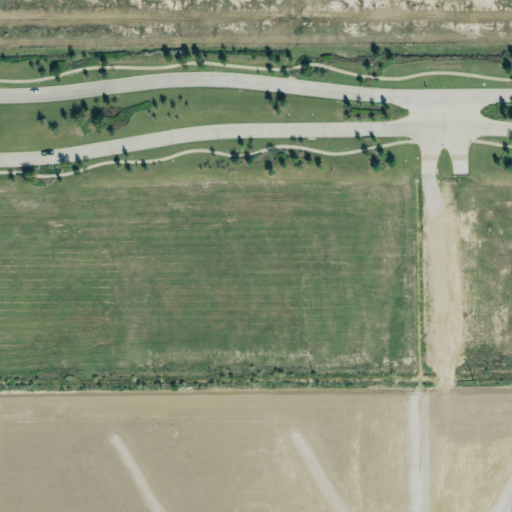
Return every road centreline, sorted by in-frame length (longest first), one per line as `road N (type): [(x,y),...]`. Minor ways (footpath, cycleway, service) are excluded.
road 1 (secondary): [(0,156),(219,127),(511,126)]
road 2 (secondary): [(511,92),(356,92),(224,75),(0,92)]
